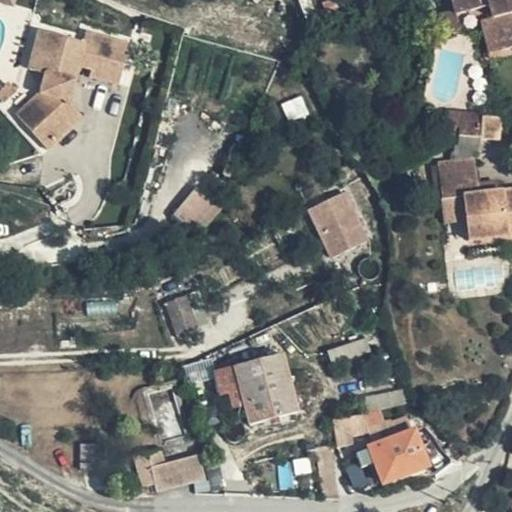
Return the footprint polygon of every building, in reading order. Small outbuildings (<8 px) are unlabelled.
[(511,0),(452,0),(455,11),(459,27),(481,21),(493,18),(500,50),(511,47),(511,0)] [(459,27),(455,11),(438,15),(443,36),(460,31),(459,27)] [(490,53),(500,50),(493,18),(481,21),(490,53)] [(126,40),(82,30),(80,39),(36,28),(27,67),(44,72),(39,92),(13,114),(45,147),(79,113),(65,99),(67,96),(76,61),(89,64),(88,72),(116,79),(126,40)] [(460,132),(460,135),(460,136),(480,138),(482,117),(446,114),(445,124),(461,125),(460,132)] [(499,139),(501,119),(482,117),(480,138),(499,139)] [(444,140),(460,132),(461,125),(445,124),(444,140)] [(511,191),(497,193),(477,196),(476,186),(473,161),(438,165),(442,200),(463,197),(467,241),(511,235),(511,191)] [(477,196),(497,193),(496,183),(476,186),(477,196)] [(194,188),(172,215),(198,237),(221,210),(194,188)] [(363,240),(342,194),(306,211),(326,256),(363,240)] [(45,205),(36,208),(41,222),(51,220),(45,205)] [(511,248),(511,242),(511,235),(467,241),(468,253),(511,248)] [(198,292),(186,296),(200,330),(211,325),(198,292)] [(186,296),(166,304),(179,338),(200,330),(186,296)] [(281,357),(216,376),(221,393),(229,391),(233,406),(244,403),(250,425),(295,411),(281,357)] [(330,426),(334,448),(350,445),(348,433),(360,430),(358,420),(330,426)] [(395,442),(358,456),(363,468),(376,463),(383,482),(425,467),(412,435),(400,440),(398,433),(392,435),(395,442)] [(151,468),(157,493),(177,487),(175,475),(202,470),(198,456),(151,468)] [(175,475),(177,487),(205,480),(202,470),(175,475)]
